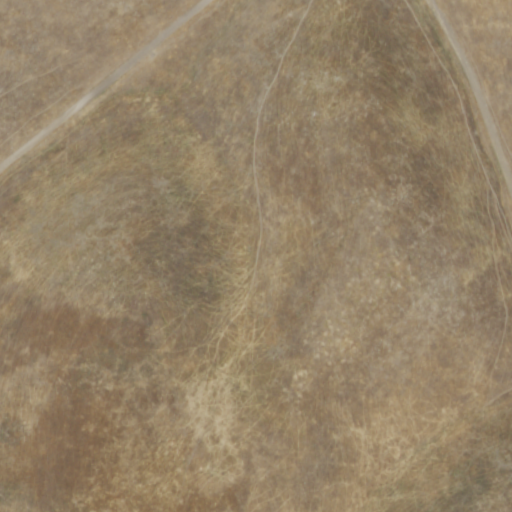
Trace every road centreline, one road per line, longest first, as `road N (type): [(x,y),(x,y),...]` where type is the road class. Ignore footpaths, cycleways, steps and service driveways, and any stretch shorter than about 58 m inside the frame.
road 1 (track): [(205,0),(0,170)]
road 2 (track): [(425,0),(449,30),(511,197)]
